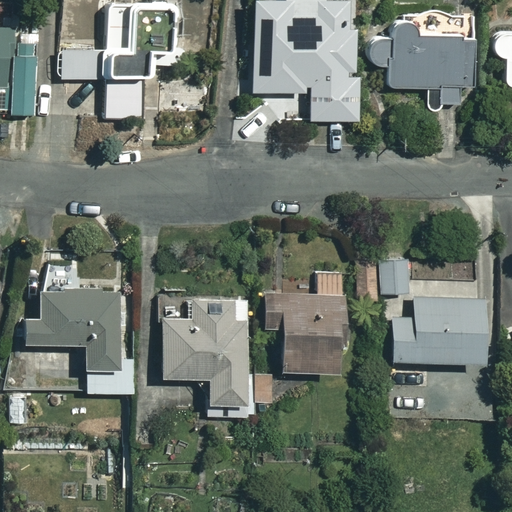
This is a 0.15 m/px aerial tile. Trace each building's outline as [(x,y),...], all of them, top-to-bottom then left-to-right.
[(170,0),(91,0),(92,45),(55,45),(56,76),(96,75),(97,117),(146,117),(145,64),(171,63),(170,0)] [(338,0),(241,0),(243,88),(302,87),(302,117),(351,116),(347,23),(339,23),(338,0)] [(456,84),(466,84),(466,32),(413,32),(395,12),(357,47),(381,73),(381,83),(419,84),(419,101),(425,108),(432,107),(436,99),(456,99),(456,84)] [(3,24),(0,23),(0,111),(25,112),(26,50),(3,50),(3,24)] [(511,32),(485,33),(485,52),(496,52),(497,82),(511,81),(511,32)] [(403,255),(375,254),(375,291),(403,291),(403,255)] [(331,345),(345,345),(345,320),(338,320),(338,270),(311,270),(311,287),(256,287),(255,323),(270,323),(270,365),(331,365),(331,345)] [(10,312),(10,346),(25,346),(25,338),(72,339),(71,367),(79,368),(79,389),(127,390),(128,359),(108,358),(109,288),(34,286),(33,312),(10,312)] [(471,356),(472,294),(405,293),(405,315),(382,315),(382,355),(471,356)] [(238,297),(154,295),(152,372),(197,373),(196,413),(247,414),(248,376),(236,376),(238,297)] [(92,457),(4,457),(3,511),(114,511),(115,480),(92,480),(92,457)]
